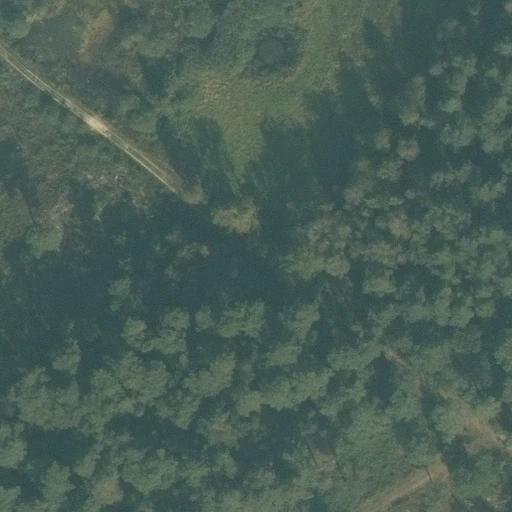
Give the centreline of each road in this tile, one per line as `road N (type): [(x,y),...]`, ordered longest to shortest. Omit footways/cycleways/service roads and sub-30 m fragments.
road 1 (track): [(511,450),(0,47)]
road 2 (track): [(488,432),(368,511)]
